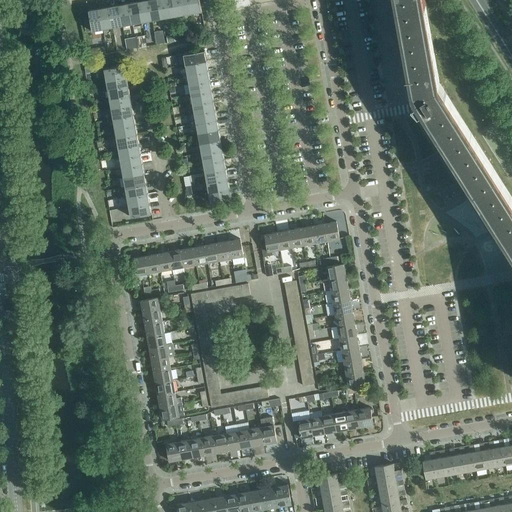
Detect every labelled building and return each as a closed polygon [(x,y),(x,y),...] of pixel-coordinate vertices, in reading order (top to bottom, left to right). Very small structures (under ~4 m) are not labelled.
[(148,0),(141,0),(139,1),(142,22),(152,20),(148,0)] [(158,0),(148,0),(152,20),(162,18),(158,0)] [(169,0),(158,0),(162,18),(172,16),(169,0)] [(179,0),(169,0),(172,16),(182,14),(179,0)] [(189,0),(179,0),(182,14),(192,13),(189,0)] [(199,0),(189,0),(192,13),(202,11),(199,0)] [(511,196),(440,82),(424,0),(396,0),(413,93),(417,99),(414,100),(420,109),(424,115),(426,114),(511,249),(511,196)] [(139,1),(129,2),(132,23),(142,22),(139,1)] [(129,2),(119,4),(122,25),(132,23),(129,2)] [(119,4),(109,6),(113,27),(122,25),(119,4)] [(109,6),(99,8),(103,29),(113,27),(109,6)] [(84,17),(86,32),(103,29),(99,8),(89,10),(90,16),(84,17)] [(164,29),(156,30),(158,43),(166,41),(164,29)] [(129,48),(149,45),(147,34),(127,37),(129,48)] [(184,54),(186,64),(207,60),(205,50),(184,54)] [(186,64),(188,74),(209,70),(207,60),(186,64)] [(104,68),(106,78),(127,74),(125,64),(104,68)] [(188,74),(189,83),(210,80),(209,70),(188,74)] [(106,78),(108,88),(129,84),(127,74),(106,78)] [(189,83),(191,93),(212,90),(210,80),(189,83)] [(108,88),(110,98),(131,94),(129,84),(108,88)] [(191,93),(193,103),(214,100),(212,90),(191,93)] [(110,98),(111,108),(132,104),(131,94),(110,98)] [(193,103),(195,113),(216,109),(214,100),(193,103)] [(111,108),(113,118),(134,114),(132,104),(111,108)] [(195,113),(197,123),(217,119),(216,109),(195,113)] [(113,118),(115,128),(136,124),(134,114),(113,118)] [(197,123),(198,133),(219,129),(217,119),(197,123)] [(115,128),(117,137),(138,134),(136,124),(115,128)] [(198,133),(200,143),(221,139),(219,129),(198,133)] [(117,137),(119,147),(140,144),(138,134),(117,137)] [(200,143),(202,153),(223,149),(221,139),(200,143)] [(119,147),(120,157),(141,154),(140,144),(119,147)] [(202,153),(204,163),(225,159),(223,149),(202,153)] [(120,157),(122,167),(143,163),(141,154),(120,157)] [(204,163),(206,173),(226,169),(225,159),(204,163)] [(122,167),(124,177),(145,173),(143,163),(122,167)] [(206,173),(207,182),(228,179),(226,169),(206,173)] [(124,177),(126,187),(147,183),(145,173),(124,177)] [(207,182),(209,192),(230,189),(228,179),(207,182)] [(126,187),(127,197),(148,193),(147,183),(126,187)] [(230,189),(209,192),(211,202),(232,198),(230,189)] [(127,197),(129,207),(150,203),(148,193),(127,197)] [(150,203),(129,207),(131,217),(152,213),(150,203)] [(337,221),(325,223),(328,240),(340,238),(337,221)] [(325,223),(313,225),(316,242),(328,240),(325,223)] [(313,225),(301,227),(304,245),(316,242),(313,225)] [(301,227),(289,230),(292,247),(304,245),(301,227)] [(289,230),(277,232),(280,249),(292,247),(289,230)] [(277,232),(265,234),(266,239),(261,239),(264,256),(274,255),(273,250),(280,249),(277,232)] [(241,238),(229,241),(232,258),(244,256),(241,238)] [(229,241),(217,243),(220,260),(232,258),(229,241)] [(217,243),(205,245),(208,262),(220,260),(217,243)] [(205,245),(193,247),(196,264),(208,262),(205,245)] [(193,247),(181,249),(184,266),(196,264),(193,247)] [(181,249),(169,251),(172,268),(184,266),(181,249)] [(169,251),(157,253),(160,271),(172,268),(169,251)] [(157,253),(146,256),(149,273),(160,271),(157,253)] [(149,273),(146,256),(134,258),(137,275),(149,273)] [(327,266),(329,279),(346,276),(344,263),(327,266)] [(324,279),(327,291),(349,287),(346,276),(329,279),(324,279)] [(327,291),(329,303),(334,302),(351,299),(349,287),(327,291)] [(191,293),(194,311),(206,309),(205,303),(203,291),(191,293)] [(141,300),(143,312),(161,309),(158,297),(141,300)] [(351,299),(334,302),(336,314),(353,311),(351,299)] [(143,312),(146,324),(163,321),(161,309),(143,312)] [(336,314),(338,326),(355,323),(353,311),(336,314)] [(146,324),(148,336),(165,333),(163,321),(146,324)] [(338,326),(340,337),(357,334),(355,323),(338,326)] [(148,336),(150,347),(167,344),(165,333),(148,336)] [(340,337),(342,349),(359,346),(357,334),(340,337)] [(152,359),(169,356),(175,355),(173,343),(167,344),(150,347),(152,359)] [(342,349),(344,361),(361,358),(359,346),(342,349)] [(152,359),(154,371),(171,368),(169,356),(152,359)] [(344,361),(346,373),(363,370),(361,358),(344,361)] [(154,371),(156,383),(173,380),(171,368),(154,371)] [(363,370),(346,373),(348,385),(366,382),(363,370)] [(156,383),(158,395),(175,391),(173,380),(156,383)] [(220,388),(208,390),(212,407),(223,405),(221,393),(220,388)] [(160,406),(177,403),(182,402),(181,397),(176,398),(175,391),(158,395),(160,406)] [(177,403),(160,406),(163,419),(180,415),(177,403)] [(370,407),(358,409),(361,426),(373,424),(370,407)] [(358,409),(346,411),(349,428),(361,426),(358,409)] [(346,411),(334,413),(338,431),(349,428),(346,411)] [(334,413),(323,416),(326,433),(338,431),(334,413)] [(323,416),(311,418),(314,435),(326,433),(323,416)] [(314,435),(311,418),(299,420),(302,437),(314,435)] [(274,424),(262,427),(265,444),(277,441),(274,424)] [(262,427),(250,429),(253,446),(265,444),(262,427)] [(250,429),(238,431),(241,448),(253,446),(250,429)] [(238,431),(226,433),(229,450),(241,448),(238,431)] [(226,433),(215,435),(218,452),(229,450),(226,433)] [(215,435),(203,437),(206,454),(218,452),(215,435)] [(203,437),(191,439),(194,456),(206,454),(203,437)] [(510,445),(505,445),(503,446),(506,464),(511,462),(511,437),(509,438),(510,445)] [(191,439),(179,441),(182,459),(194,456),(191,439)] [(500,446),(495,447),(493,448),(496,466),(506,464),(503,446),(505,445),(503,439),(499,439),(500,446)] [(490,448),(485,449),(483,449),(486,468),(496,466),(493,448),(495,447),(494,440),(489,441),(490,448)] [(182,459),(179,441),(167,444),(170,461),(182,459)] [(480,450),(475,451),(473,451),(476,469),(486,468),(483,449),(485,449),(484,442),(479,443),(480,450)] [(470,452),(465,453),(463,453),(466,471),(476,469),(473,451),(475,451),(474,444),(469,445),(470,452)] [(461,453),(456,454),(453,455),(456,473),(466,471),(463,453),(465,453),(464,446),(459,447),(461,453)] [(451,455),(446,456),(443,457),(447,475),(456,473),(453,455),(456,454),(454,447),(450,448),(451,455)] [(441,457),(436,458),(433,458),(437,476),(447,475),(443,457),(446,456),(444,449),(440,450),(441,457)] [(433,458),(436,458),(435,451),(430,452),(431,459),(424,460),(423,460),(427,479),(428,478),(437,476),(433,458)] [(375,468),(377,476),(395,473),(396,475),(403,474),(402,469),(395,471),(393,464),(394,464),(394,463),(375,466),(375,468)] [(319,476),(321,486),(339,483),(339,485),(346,484),(346,480),(339,481),(337,474),(338,474),(337,473),(319,476)] [(377,476),(379,486),(397,483),(397,485),(404,484),(403,479),(397,481),(396,475),(395,473),(377,476)] [(288,483),(276,486),(279,506),(292,504),(288,483)] [(321,486),(322,496),(341,493),(341,495),(348,494),(347,489),(340,491),(339,485),(339,483),(321,486)] [(379,486),(381,496),(399,493),(399,495),(406,494),(405,489),(398,490),(397,485),(397,483),(379,486)] [(276,486),(263,488),(267,508),(279,506),(276,486)] [(263,488),(251,490),(255,511),(267,508),(263,488)] [(251,490),(239,492),(242,511),(247,511),(255,511),(251,490)] [(242,511),(239,492),(227,494),(229,511),(242,511)] [(322,496),(324,506),(343,503),(343,505),(350,504),(349,499),(342,500),(341,495),(341,493),(322,496)] [(381,496),(382,506),(401,503),(401,505),(408,504),(407,499),(400,500),(399,495),(399,493),(381,496)] [(229,511),(227,494),(214,497),(217,511),(229,511)] [(510,502),(505,503),(503,504),(504,511),(511,511),(511,494),(509,495),(510,502)] [(500,504),(495,505),(493,505),(494,511),(504,511),(503,504),(505,503),(504,496),(499,497),(500,504)] [(217,511),(214,497),(202,499),(204,511),(217,511)] [(490,506),(485,507),(483,507),(483,511),(494,511),(493,505),(495,505),(494,498),(489,499),(490,506)] [(204,511),(202,499),(190,501),(191,511),(204,511)] [(481,508),(475,509),(473,509),(473,511),(483,511),(483,507),(485,507),(484,500),(479,501),(481,508)] [(191,511),(190,501),(178,503),(179,511),(191,511)] [(471,510),(466,510),(463,511),(473,511),(473,509),(475,509),(474,502),(469,503),(471,510)] [(324,506),(325,511),(351,511),(351,509),(344,510),(343,505),(343,503),(324,506)] [(382,506),(383,511),(409,511),(409,509),(402,510),(401,505),(401,503),(382,506)]
